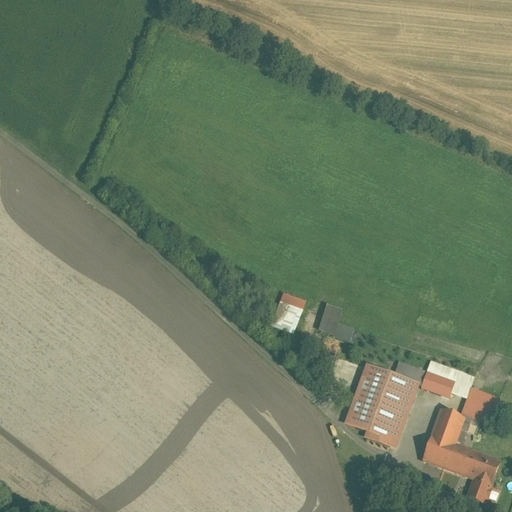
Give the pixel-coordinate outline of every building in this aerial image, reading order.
[(293,300),(280,331),(292,336),(305,304),(293,300)] [(354,333),(323,322),(318,334),(350,344),(354,333)] [(394,379),(368,370),(347,427),(369,435),(367,441),(390,449),(413,386),(422,390),(427,376),(399,366),(394,379)] [(455,386),(427,376),(422,390),(421,391),(450,401),(455,386)] [(460,420),(441,413),(423,464),(452,474),(461,450),(471,421),(490,428),(493,421),(498,423),(503,411),(498,410),(500,402),(471,391),(460,420)] [(499,464),(461,450),(452,474),(475,483),(468,501),(484,507),(486,501),(488,501),(491,493),(489,492),(491,489),(492,488),(492,487),(500,466),(500,464),(499,464)] [(406,484),(382,468),(377,477),(401,492),(406,484)]
